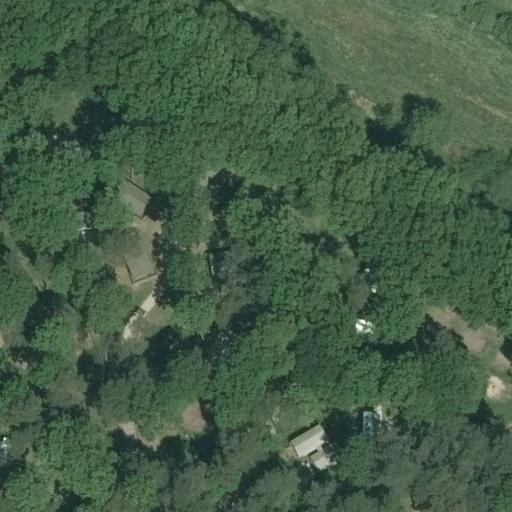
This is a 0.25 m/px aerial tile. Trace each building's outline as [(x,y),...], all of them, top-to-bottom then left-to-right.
[(0,128),(0,150),(10,150),(9,128),(0,128)] [(0,189),(0,217),(8,217),(7,189),(0,189)] [(80,242),(79,253),(97,255),(98,243),(80,242)] [(133,262),(144,290),(162,283),(151,255),(133,262)] [(434,331),(458,341),(466,323),(442,312),(434,331)] [(195,332),(212,329),(209,316),(192,320),(195,332)] [(354,342),(371,349),(379,332),(362,325),(354,342)] [(478,332),(473,342),(499,353),(504,343),(478,332)] [(143,373),(145,394),(164,392),(162,371),(143,373)] [(216,432),(214,414),(195,416),(196,434),(216,432)] [(300,440),(326,470),(341,458),(332,449),(342,440),(324,420),(320,423),(317,421),(312,426),(314,428),(300,440)]
